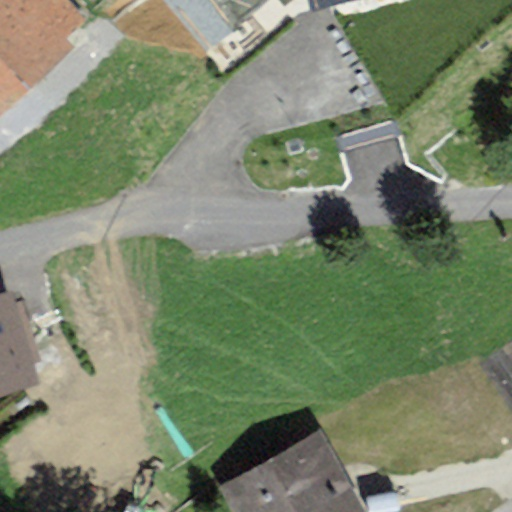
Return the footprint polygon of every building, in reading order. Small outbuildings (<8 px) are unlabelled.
[(0,0),(0,91),(80,19),(62,0),(0,0)] [(363,31),(400,0),(243,0),(219,19),(289,106),(370,39),(363,31)] [(16,347),(27,343),(13,297),(0,301),(0,374),(22,368),(16,347)] [(511,403),(511,342),(485,359),(511,403)] [(250,511),(351,511),(330,474),(314,446),(237,489),(250,511)]
